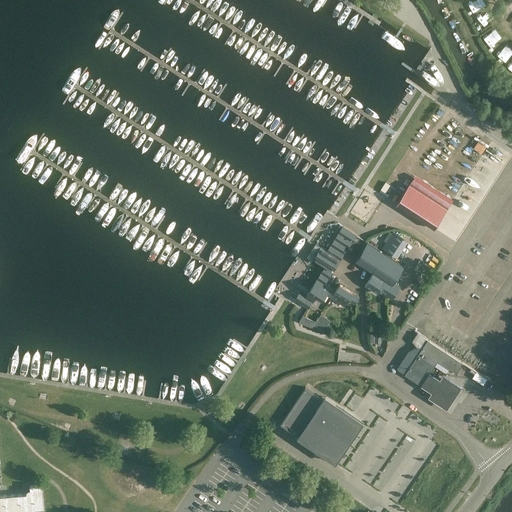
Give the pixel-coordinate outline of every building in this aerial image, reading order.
[(467,12),(478,7),(474,0),(464,0),(462,2),(467,12)] [(479,29),(493,19),(487,11),(474,20),(479,29)] [(489,50),(498,43),(489,29),(485,32),(487,36),(482,39),(489,50)] [(499,49),(500,50),(495,54),(503,62),(511,53),(511,48),(506,43),(499,49)] [(488,161),(490,156),(480,151),(478,156),(488,161)] [(410,184),(397,204),(434,228),(447,208),(410,184)] [(370,215),(379,201),(365,191),(352,210),(362,217),(365,212),(370,215)] [(299,292),(295,299),(308,308),(316,296),(322,300),(326,293),(331,297),(335,290),(325,283),(346,250),(350,253),(351,251),(355,253),(360,244),(361,244),(358,242),(361,238),(356,235),(342,226),(327,251),(320,247),(312,259),(324,267),(306,296),(299,292)] [(402,237),(401,233),(394,234),(393,230),(384,233),(386,242),(393,240),(393,239),(402,237)] [(392,284),(385,294),(392,299),(400,287),(394,283),(404,266),(367,242),(355,261),(373,272),(392,284)] [(373,272),(364,285),(378,294),(380,291),(385,294),(392,284),(373,272)] [(335,290),(331,297),(344,305),(347,299),(355,304),(359,297),(339,284),(335,290)] [(321,314),(314,325),(321,330),(328,319),(321,314)] [(316,321),(303,315),(303,316),(299,322),(312,328),(316,321)] [(380,343),(381,333),(371,333),(371,343),(380,343)] [(421,350),(405,375),(421,385),(430,372),(430,373),(434,367),(438,361),(449,368),(457,373),(460,368),(463,363),(417,333),(414,338),(412,341),(417,347),(421,350)] [(409,351),(397,369),(405,375),(421,350),(417,347),(409,351)] [(446,409),(461,387),(443,374),(439,379),(430,373),(430,372),(421,385),(431,392),(428,397),(446,409)] [(299,392),(276,425),(321,457),(326,460),(330,463),(356,426),(352,423),(319,401),(317,404),(299,392)] [(486,408),(482,415),(495,421),(499,415),(486,408)] [(0,511),(36,511),(37,508),(44,508),(43,498),(43,492),(42,485),(35,486),(35,485),(30,486),(30,490),(28,490),(27,491),(27,494),(0,495),(0,511)]
